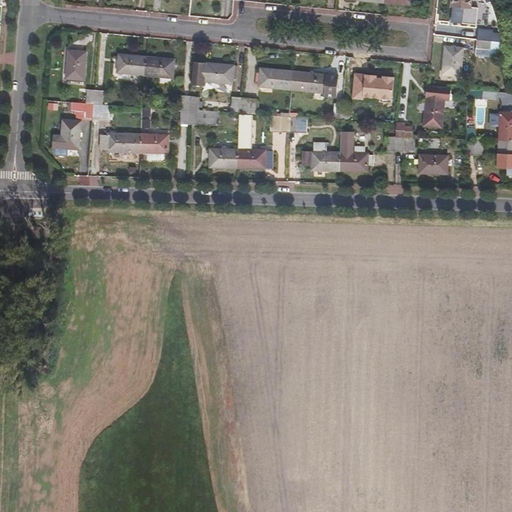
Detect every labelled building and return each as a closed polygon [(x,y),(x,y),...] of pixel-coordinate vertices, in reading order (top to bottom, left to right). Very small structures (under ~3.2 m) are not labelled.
[(466,0),(449,0),(447,19),(464,21),(466,0)] [(478,22),(476,38),(500,41),(501,25),(478,22)] [(500,41),(476,38),(474,54),(498,57),(500,41)] [(444,46),(441,73),(459,75),(461,47),(444,46)] [(67,50),(66,77),(83,78),(84,51),(67,50)] [(117,72),(144,74),(146,57),(118,54),(117,72)] [(146,57),(144,74),(170,77),(172,60),(146,57)] [(204,81),(230,83),(231,78),(232,65),(205,63),(193,62),(191,84),(203,85),(204,81)] [(258,86),(291,89),(293,71),(260,68),(258,86)] [(293,71),(291,89),(324,92),(324,96),(336,97),(338,76),(293,71)] [(358,91),(358,96),(385,98),(387,80),(359,78),(359,80),(357,80),(354,83),(354,90),(358,91)] [(427,84),(424,124),(439,126),(442,99),(449,100),(451,98),(451,94),(450,92),(450,87),(427,84)] [(466,89),(466,97),(481,98),(482,90),(466,89)] [(86,90),(85,102),(93,103),(95,90),(86,90)] [(95,90),(93,103),(102,103),(103,91),(95,90)] [(181,95),(180,108),(188,109),(190,95),(181,95)] [(190,95),(188,109),(199,109),(199,96),(190,95)] [(231,97),(230,111),(238,112),(240,97),(231,97)] [(240,97),(238,112),(250,113),(254,113),(256,99),(240,97)] [(85,102),(71,102),(70,110),(76,111),(75,117),(92,118),(93,103),(85,102)] [(93,103),(92,118),(108,119),(110,104),(102,103),(93,103)] [(333,103),(332,118),(340,118),(342,103),(333,103)] [(342,103),(340,118),(353,119),(354,105),(342,103)] [(179,123),(188,123),(188,109),(180,108),(179,123)] [(188,109),(188,123),(216,125),(217,110),(199,109),(188,109)] [(237,150),(236,167),(263,168),(264,151),(249,150),(250,113),(238,112),(237,150)] [(499,140),(511,140),(511,112),(500,112),(499,140)] [(269,130),(287,131),(288,117),(288,115),(269,114),(269,130)] [(288,117),(287,131),(296,131),(297,118),(288,117)] [(61,134),(54,134),(53,147),(66,148),(66,152),(76,152),(79,121),(62,121),(61,134)] [(404,123),(395,123),(395,136),(395,137),(412,137),(412,127),(404,126),(404,123)] [(465,128),(464,138),(474,139),(474,128),(465,128)] [(339,153),(338,170),(366,171),(366,164),(372,164),(370,162),(371,158),(373,156),(361,153),(361,148),(353,147),(353,153),(351,152),(352,131),(339,131),(339,153)] [(107,151),(139,152),(140,134),(107,133),(107,135),(99,134),(99,149),(106,149),(107,151)] [(140,134),(139,152),(166,152),(166,135),(140,134)] [(386,150),(394,151),(395,137),(395,136),(387,136),(386,150)] [(395,137),(394,151),(412,151),(412,137),(395,137)] [(465,140),(465,154),(482,154),(482,140),(465,140)] [(511,170),(511,140),(499,140),(498,166),(505,167),(505,170),(511,170)] [(209,166),(236,167),(237,150),(210,149),(209,166)] [(311,169),(338,170),(339,153),(303,152),(302,161),(311,161),(311,164),(311,169)] [(446,156),(419,155),(419,172),(445,173),(446,156)]
